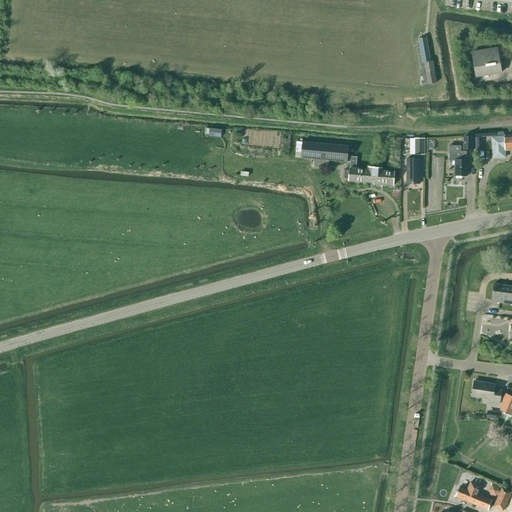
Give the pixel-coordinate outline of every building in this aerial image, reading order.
[(423,63),(424,63),(424,62),(431,60),(427,37),(418,39),(423,63)] [(501,72),(497,48),(472,52),(476,76),(501,72)] [(424,63),(426,73),(428,84),(436,83),(432,60),(431,60),(424,62),(424,63)] [(208,136),(221,137),(222,130),(209,128),(208,136)] [(511,135),(505,136),(503,132),(495,133),(495,137),(492,138),(493,158),(505,158),(504,149),(506,149),(506,150),(511,150),(511,135)] [(463,149),(473,150),(474,137),(464,136),(463,149)] [(414,154),(425,155),(425,138),(414,138),(414,154)] [(350,170),(344,169),(343,179),(349,179),(349,181),(373,183),(373,184),(393,186),(394,172),(382,171),(382,169),(369,168),(369,170),(356,169),(357,157),(348,157),(349,146),(302,142),(301,158),(347,162),(350,162),(350,170)] [(455,161),(454,176),(467,176),(467,160),(466,160),(466,152),(461,151),(461,146),(449,146),(449,160),(455,161)] [(444,210),(444,157),(432,157),(432,180),(428,180),(427,210),(444,210)] [(407,159),(407,184),(420,184),(420,159),(407,159)] [(511,286),(494,284),(491,301),(511,304),(511,286)] [(474,381),(472,396),(490,399),(489,402),(500,404),(502,391),(495,390),(495,385),(474,381)] [(511,399),(510,403),(505,401),(500,412),(506,414),(509,406),(511,407),(511,399)] [(496,419),(497,412),(487,411),(486,418),(496,419)] [(492,500),(478,494),(481,486),(471,482),(467,490),(459,486),(455,496),(488,510),(492,500)] [(490,495),(496,496),(499,492),(497,486),(492,485),(488,490),(490,495)] [(494,506),(503,511),(511,492),(502,488),(494,506)]
